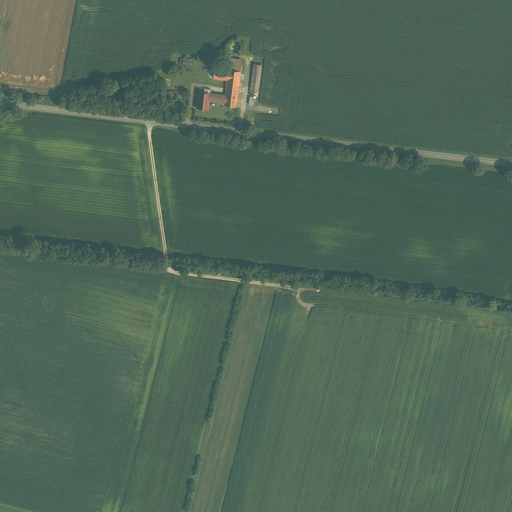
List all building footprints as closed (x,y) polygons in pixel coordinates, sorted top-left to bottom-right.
[(238,39),(235,39),(233,39),(232,40),(230,41),(229,43),(229,45),(229,46),(231,49),(233,50),(235,51),(237,50),(240,49),(241,47),(242,45),(241,42),(240,40),(238,39)] [(222,64),(215,63),(215,68),(241,71),(242,59),(231,58),(231,55),(224,54),(222,64)] [(262,65),(254,64),(250,92),(258,93),(262,65)] [(241,71),(215,68),(214,78),(228,80),(226,95),(221,95),(209,93),(208,101),(220,102),(220,101),(225,101),(225,105),(237,106),(241,71)] [(209,93),(198,92),(196,107),(207,109),(208,101),(209,93)]
